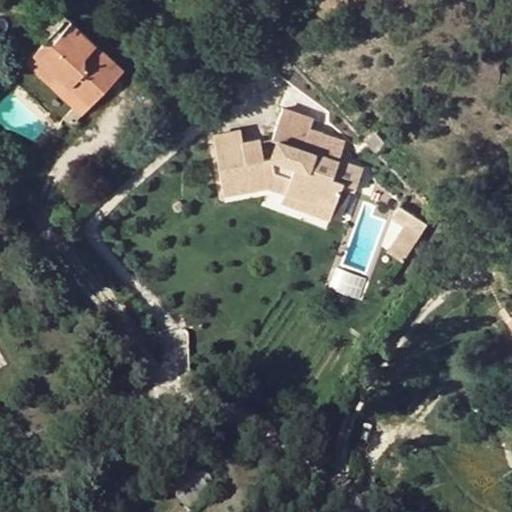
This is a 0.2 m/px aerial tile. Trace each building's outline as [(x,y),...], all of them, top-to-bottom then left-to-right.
[(53,79),(85,108),(118,73),(65,24),(42,49),(34,49),(20,64),(44,88),(53,79)] [(44,88),(76,117),(85,108),(53,79),(44,88)] [(253,147),(219,154),(217,141),(197,145),(202,176),(207,202),(250,194),(246,177),(257,174),(274,180),(267,201),(297,213),(299,206),(315,213),(323,195),(335,200),(342,183),(283,160),(294,131),(264,120),(253,147)] [(257,174),(246,177),(250,194),(267,201),(274,180),(257,174)] [(375,240),(359,265),(373,274),(389,249),(375,240)] [(511,315),(487,330),(511,375),(511,315)]
